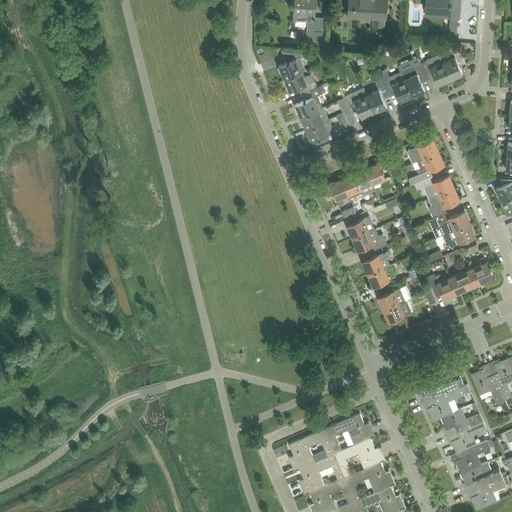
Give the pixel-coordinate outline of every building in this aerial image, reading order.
[(308,19),(308,24),(307,43),(323,44),(325,17),(315,16),(315,0),(295,0),(294,19),(308,19)] [(386,16),(386,12),(387,0),(349,0),(349,14),(374,15),(373,24),(384,25),(385,16),(386,16)] [(456,41),(459,0),(425,0),(425,10),(443,11),(443,14),(450,14),(449,34),(444,33),(443,40),(456,41)] [(452,49),(455,56),(443,62),(451,80),(464,74),(459,63),(466,60),(460,46),(452,49)] [(287,62),(279,66),(284,78),(302,70),(306,69),(301,57),(304,56),(302,51),(294,51),(281,50),(284,56),(287,55),(290,61),(287,62)] [(428,60),(421,63),(427,77),(434,74),(438,85),(451,80),(443,62),(439,53),(428,58),(428,60)] [(421,80),(427,77),(421,63),(402,71),(412,96),(426,90),(421,80)] [(386,68),(379,71),(382,80),(383,79),(389,93),(395,91),(400,101),(412,96),(402,71),(390,77),(386,68)] [(317,87),(314,80),(311,73),(304,76),(302,70),(284,78),(290,91),(301,87),(303,93),(317,87)] [(383,96),(389,93),(383,79),(382,80),(376,82),(379,89),(367,94),(375,112),(387,107),(383,96)] [(318,95),(320,94),(326,91),(323,84),(317,87),(303,93),(306,99),(296,104),(301,117),(302,116),(324,107),(324,106),(323,106),(318,95)] [(367,94),(364,88),(345,96),(345,98),(350,110),(357,107),(362,117),(375,112),(367,94)] [(350,110),(345,98),(338,101),(343,112),(344,112),(350,110)] [(306,129),(330,119),(324,107),(302,116),(301,117),(306,129)] [(350,125),(344,112),(343,112),(337,115),(342,128),(350,125)] [(335,131),(330,119),(306,129),(312,141),(335,131)] [(408,150),(413,162),(417,160),(417,161),(439,151),(434,139),(419,145),(419,146),(408,150)] [(420,173),(409,178),(412,184),(415,183),(422,180),(432,175),(430,170),(431,169),(445,164),(439,151),(424,158),(417,161),(420,168),(418,169),(420,173)] [(388,160),(393,171),(398,169),(393,158),(388,160)] [(379,162),(366,168),(373,183),(380,180),(383,187),(389,185),(379,162)] [(373,183),(366,168),(354,173),(361,189),(364,195),(376,190),(373,183)] [(354,173),(342,178),(349,194),(350,198),(363,192),(354,173)] [(432,175),(422,180),(425,186),(430,197),(454,187),(449,174),(436,180),(434,181),(432,175)] [(349,194),(342,178),(330,184),(336,199),(337,199),(340,205),(345,203),(342,197),(349,194)] [(496,188),(502,200),(511,195),(511,179),(499,178),(502,185),(496,188)] [(432,205),(429,206),(433,217),(436,216),(447,212),(444,206),(460,199),(454,187),(430,197),(429,198),(432,205)] [(511,211),(511,195),(502,200),(507,213),(511,211)] [(397,197),(385,202),(388,207),(388,208),(400,203),(397,197)] [(344,217),(354,213),(356,212),(354,206),(342,211),(344,217)] [(470,222),(465,210),(449,217),(447,212),(436,216),(444,233),(470,222)] [(375,228),(372,221),(369,216),(363,218),(360,219),(348,224),(353,237),(375,228)] [(475,235),(470,222),(444,233),(442,234),(446,241),(443,243),(446,249),(460,243),(460,242),(475,235)] [(379,234),(376,227),(375,228),(353,237),(358,250),(373,243),(376,249),(388,243),(383,233),(379,234)] [(411,233),(399,238),(402,245),(414,239),(411,233)] [(469,254),(479,249),(477,244),(467,248),(469,254)] [(426,263),(444,255),(441,249),(423,257),(426,263)] [(458,249),(453,251),(456,258),(461,256),(458,249)] [(368,273),(390,263),(387,256),(391,254),(388,250),(363,260),(368,273)] [(481,263),(474,266),(481,282),(493,276),(485,256),(479,259),(481,263)] [(396,275),(395,273),(399,271),(394,262),(391,264),(390,263),(368,273),(374,285),(389,279),(389,278),(396,275)] [(409,270),(411,276),(423,270),(420,265),(409,270)] [(468,265),(460,268),(462,272),(468,287),(481,282),(474,266),(470,268),(468,265)] [(425,276),(423,270),(411,276),(413,281),(425,276)] [(468,287),(462,272),(450,277),(457,292),(468,287)] [(457,292),(450,277),(442,280),(439,273),(435,275),(434,273),(427,276),(436,295),(442,293),(444,298),(457,292)] [(406,299),(411,297),(406,284),(379,296),(384,308),(406,299)] [(430,288),(425,291),(430,304),(436,301),(430,288)] [(411,312),(406,299),(384,308),(389,322),(405,315),(411,312)] [(495,360),(488,363),(504,399),(511,395),(511,394),(506,380),(511,377),(511,366),(508,358),(499,362),(500,364),(497,365),(495,360)] [(471,372),(470,372),(481,398),(493,393),(497,402),(504,399),(488,363),(482,366),(484,371),(481,372),(480,370),(471,374),(471,372)] [(431,377),(416,384),(417,384),(418,384),(422,393),(424,392),(425,394),(420,397),(423,403),(459,387),(464,385),(461,378),(441,387),(436,375),(431,377)] [(462,394),(471,390),(468,383),(464,385),(459,387),(423,403),(425,409),(428,408),(433,420),(440,417),(452,412),(459,409),(454,397),(462,394)] [(452,412),(440,417),(444,426),(446,425),(447,427),(442,429),(445,436),(483,419),(480,412),(465,418),(460,408),(459,409),(452,412)] [(360,413),(358,414),(358,413),(337,422),(337,423),(325,428),(336,452),(371,437),(376,435),(373,428),(372,428),(371,426),(367,428),(360,413)] [(483,419),(445,436),(448,442),(453,440),(454,443),(452,444),(456,453),(476,444),(471,433),(486,426),(483,419)] [(292,463),(295,470),(300,468),(336,452),(325,428),(312,434),(312,433),(291,442),(291,443),(289,443),(296,459),(292,461),(292,463)] [(386,459),(383,452),(382,450),(377,452),(371,437),(336,452),(346,476),(381,461),(386,459)] [(456,453),(451,455),(454,461),(459,459),(460,462),(458,463),(462,472),(482,463),(477,452),(490,446),(489,443),(487,439),(476,444),(456,453)] [(310,464),(300,468),(306,483),(302,485),(303,487),(302,487),(305,494),(310,492),(331,483),(329,479),(325,477),(323,478),(320,470),(332,465),(339,479),(346,476),(336,452),(310,464)] [(396,483),(393,476),(392,474),(388,476),(381,461),(346,476),(356,500),(392,485),(396,483)] [(482,463),(462,472),(466,481),(468,480),(469,483),(464,485),(467,491),(503,475),(502,472),(501,470),(500,468),(493,472),(488,461),(482,463)] [(503,475),(467,491),(470,498),(473,496),(474,499),(478,509),(498,500),(501,499),(497,489),(507,485),(506,483),(510,481),(507,474),(503,475)] [(313,510),(313,511),(328,511),(356,500),(346,476),(339,479),(331,483),(310,492),(317,507),(312,509),(313,510)] [(407,507),(404,500),(403,500),(402,498),(398,500),(392,485),(356,500),(361,511),(394,511),(402,509),(407,507)] [(361,511),(356,500),(328,511),(361,511)]
